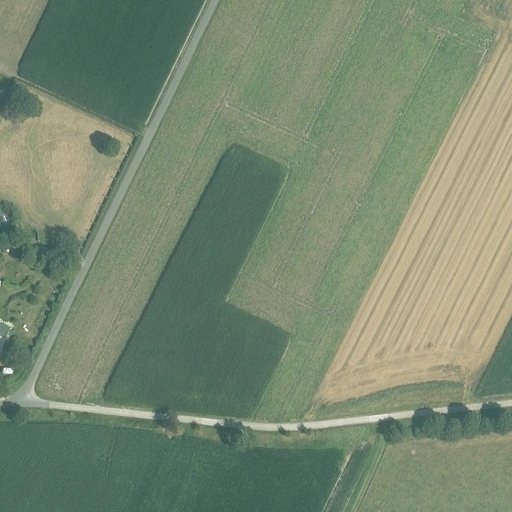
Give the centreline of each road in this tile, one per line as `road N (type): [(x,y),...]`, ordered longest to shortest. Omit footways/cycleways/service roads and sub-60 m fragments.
road 1 (unclassified): [(15,403),(256,426),(511,405)]
road 2 (unclassified): [(15,403),(214,0)]
